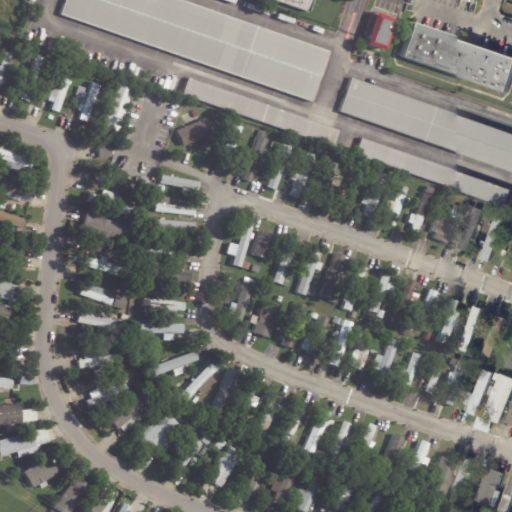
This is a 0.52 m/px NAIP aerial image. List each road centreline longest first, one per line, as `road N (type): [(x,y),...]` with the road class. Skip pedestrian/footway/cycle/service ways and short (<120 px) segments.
road 1 (residential): [(511,293),(224,198),(214,219),(208,312),(214,334),(277,370),(511,452)]
road 2 (residential): [(0,119),(63,139),(49,359),(73,435),(143,483),(222,511)]
